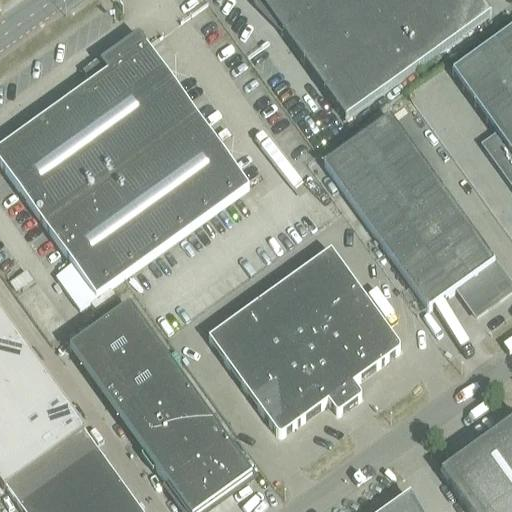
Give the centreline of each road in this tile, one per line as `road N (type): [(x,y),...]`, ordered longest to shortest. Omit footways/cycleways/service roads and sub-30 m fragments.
road 1 (unknown): [(0,294),(151,511)]
road 2 (unclassified): [(301,511),(511,364)]
